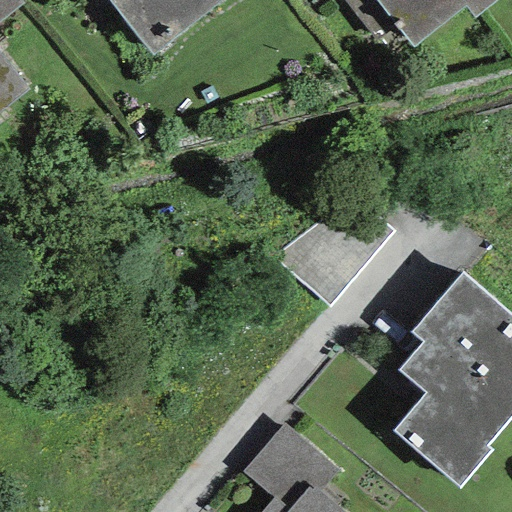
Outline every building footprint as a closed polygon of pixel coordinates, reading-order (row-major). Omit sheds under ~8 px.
[(0,0),(0,21),(22,5),(17,0),(0,0)] [(221,0),(108,0),(155,56),(221,0)] [(485,11),(476,0),(373,0),(412,49),(466,7),(475,19),(485,11)] [(476,0),(485,11),(498,0),(476,0)] [(0,113),(28,92),(0,54),(0,113)] [(329,306),(393,230),(352,198),(270,258),(329,306)] [(511,315),(462,273),(409,333),(421,343),(397,371),(424,394),(391,431),(458,488),(490,451),(485,447),(511,415),(511,315)] [(310,486),(316,492),(335,470),(284,426),(244,472),(274,498),(289,510),(310,486)] [(289,510),(274,498),(262,511),(339,511),(316,492),(310,486),(289,510)]
